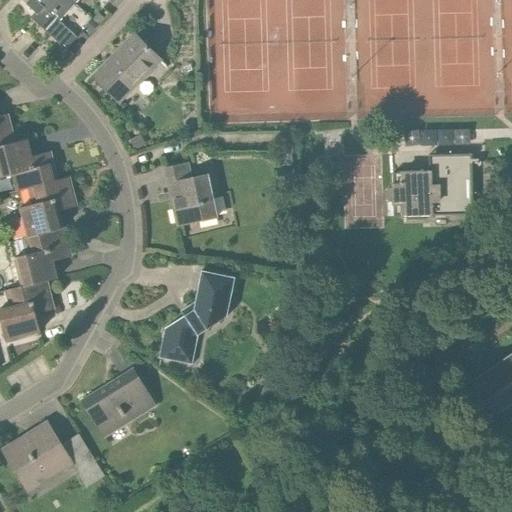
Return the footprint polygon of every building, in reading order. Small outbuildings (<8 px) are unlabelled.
[(75,4),(71,0),(30,0),(26,5),(37,14),(32,19),(66,50),(77,38),(59,22),(75,4)] [(104,18),(98,12),(93,18),(99,24),(104,18)] [(91,20),(86,26),(93,32),(98,27),(91,20)] [(159,59),(134,36),(97,73),(122,97),(159,59)] [(0,147),(14,143),(6,115),(0,116),(0,147)] [(14,143),(0,147),(0,174),(1,179),(12,176),(17,192),(28,189),(57,181),(49,152),(32,157),(27,140),(14,143)] [(279,155),(293,155),(292,145),(278,145),(279,155)] [(191,179),(188,164),(164,169),(177,226),(217,217),(208,175),(191,179)] [(473,215),(472,172),(392,174),(393,190),(387,190),(387,201),(393,201),(393,217),(473,215)] [(57,181),(28,189),(32,204),(20,207),(28,237),(63,229),(58,212),(76,208),(68,178),(57,181)] [(63,229),(28,237),(23,238),(27,255),(15,259),(22,287),(45,282),(57,279),(52,262),(70,257),(63,229)] [(183,364),(187,343),(227,317),(235,278),(201,271),(195,302),(186,308),(184,316),(164,329),(158,359),(183,364)] [(45,282),(22,287),(5,291),(10,308),(0,310),(0,321),(5,341),(40,332),(35,315),(53,310),(45,282)] [(511,355),(472,383),(494,415),(511,403),(511,355)] [(102,435),(153,404),(133,370),(82,402),(102,435)] [(277,387),(266,383),(260,398),(271,403),(277,387)] [(71,463),(48,426),(30,437),(28,435),(3,451),(28,492),(72,465),(86,488),(105,477),(90,452),(71,463)] [(178,465),(162,475),(170,487),(186,478),(178,465)]
